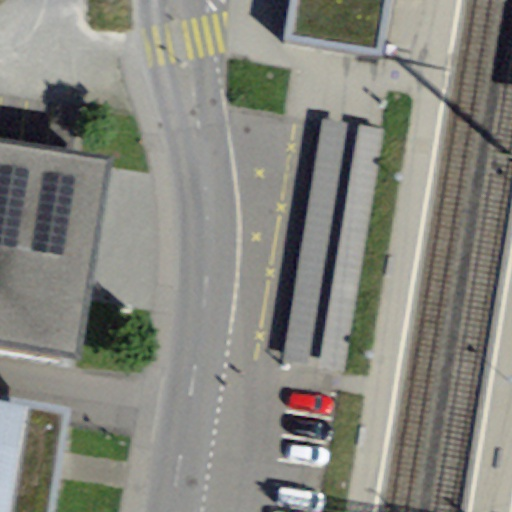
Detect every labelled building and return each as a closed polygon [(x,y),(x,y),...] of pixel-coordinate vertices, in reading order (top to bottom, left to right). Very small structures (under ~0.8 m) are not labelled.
[(289,0),(283,45),(381,61),(391,0),(289,0)] [(347,125),(321,121),(282,365),(307,369),(347,125)] [(384,132),(359,128),(320,372),(345,376),(384,132)] [(111,171),(0,153),(0,356),(78,370),(111,171)] [(0,397),(0,511),(46,511),(66,409),(0,397)]
